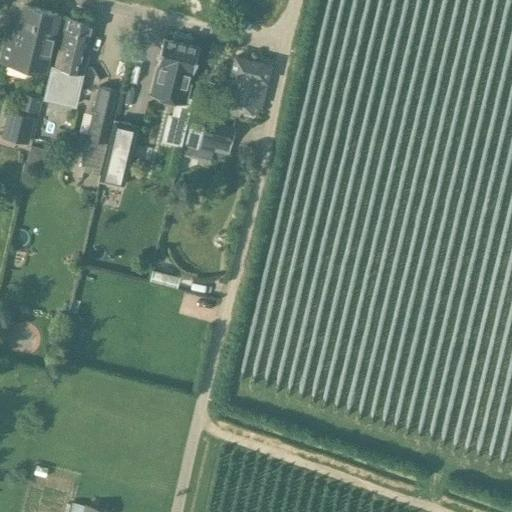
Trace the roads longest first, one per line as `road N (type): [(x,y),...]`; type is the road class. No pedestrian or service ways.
road 1 (unclassified): [(174,511),(285,46)]
road 2 (residential): [(285,46),(81,0)]
